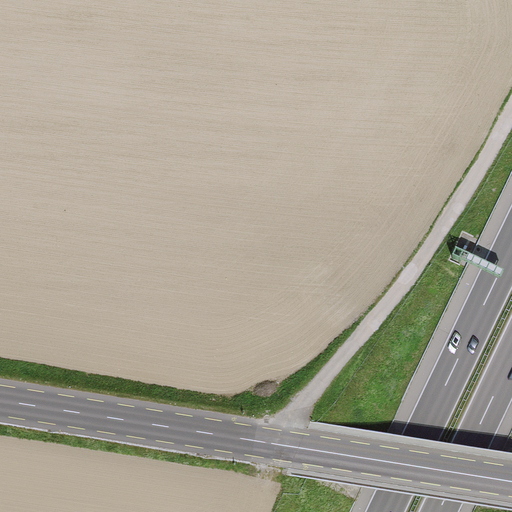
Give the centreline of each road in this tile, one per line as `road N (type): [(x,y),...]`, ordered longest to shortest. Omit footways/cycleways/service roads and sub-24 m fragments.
road 1 (track): [(272,443),(414,269),(511,109)]
road 2 (secondary): [(297,447),(0,401)]
road 3 (motorway): [(511,246),(385,511)]
road 4 (secondary): [(297,447),(511,481)]
road 5 (motorway): [(438,511),(511,357)]
